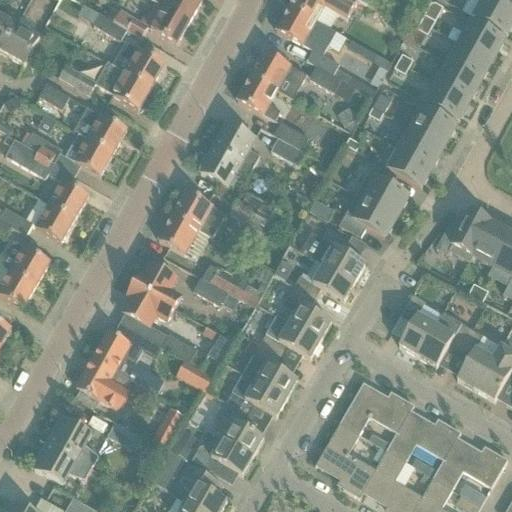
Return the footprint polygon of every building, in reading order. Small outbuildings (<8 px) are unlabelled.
[(152,0),(150,4),(154,6),(154,7),(189,27),(203,3),(197,0),(152,0)] [(296,0),(290,11),(315,25),(316,25),(324,11),(347,24),(358,4),(350,0),(296,0)] [(350,0),(358,4),(366,9),(371,0),(370,0),(350,0)] [(509,42),(511,35),(511,16),(483,0),(482,0),(471,22),(508,43),(509,42)] [(511,0),(483,0),(511,16),(511,0)] [(142,27),(152,33),(150,35),(158,40),(176,50),(189,27),(154,7),(142,27)] [(424,19),(435,26),(443,12),(434,7),(430,8),(424,19)] [(314,71),(315,72),(316,71),(327,79),(340,86),(340,85),(356,94),(359,88),(349,82),(350,81),(337,73),(339,69),(322,59),(336,36),(316,25),(315,25),(290,11),(276,36),(313,56),(307,66),(314,71)] [(142,43),(148,32),(120,15),(114,27),(121,31),(128,35),(142,43)] [(121,31),(114,27),(100,19),(93,31),(121,47),(128,35),(121,31)] [(427,39),(435,26),(424,19),(416,33),(427,39)] [(16,30),(0,20),(0,57),(16,30)] [(16,30),(0,57),(24,71),(34,53),(40,43),(26,35),(30,28),(21,22),(16,30)] [(494,68),(506,46),(469,25),(457,47),(494,68)] [(494,68),(457,47),(446,66),(483,87),(494,68)] [(125,78),(151,93),(165,69),(139,55),(125,78)] [(264,56),(250,81),(277,95),(292,104),(306,79),(291,71),(264,56)] [(402,59),(398,66),(409,72),(413,65),(402,59)] [(404,79),(409,72),(398,66),(394,73),(404,79)] [(446,66),(435,86),(472,107),(483,87),(446,66)] [(95,88),(94,89),(96,90),(113,100),(112,101),(138,116),(151,93),(125,78),(112,70),(107,67),(95,88)] [(66,71),(59,83),(75,93),(75,94),(89,102),(96,90),(94,89),(95,88),(66,71)] [(333,98),(340,86),(327,79),(316,71),(315,72),(309,84),(333,98)] [(269,110),(277,95),(250,81),(237,106),(263,120),(264,119),(275,126),(280,116),(269,110)] [(340,86),(333,98),(347,106),(354,93),(340,86)] [(423,107),(460,128),(472,107),(435,86),(423,107)] [(39,102),(61,115),(69,102),(61,98),(46,89),(39,102)] [(372,112),(383,118),(390,105),(379,99),(372,112)] [(15,100),(5,106),(10,115),(20,109),(15,100)] [(419,112),(407,132),(412,135),(445,153),(457,133),(458,132),(421,111),(420,112),(419,112)] [(344,130),(356,123),(349,112),(337,120),(344,130)] [(383,118),(372,112),(368,119),(379,125),(383,118)] [(101,121),(91,138),(88,143),(87,144),(112,159),(126,135),(101,121)] [(0,124),(0,133),(8,139),(13,132),(0,124)] [(212,151),(251,175),(259,161),(250,156),(257,143),(251,141),(225,126),(212,151)] [(274,140),(278,143),(279,143),(302,155),(308,143),(281,128),(274,140)] [(401,154),(400,155),(434,174),(445,153),(412,135),(411,136),(401,154)] [(54,169),(62,154),(32,137),(24,151),(38,160),(51,167),(54,169)] [(99,182),(112,159),(87,144),(88,143),(79,138),(65,162),(74,167),(82,172),(99,182)] [(301,156),(302,155),(279,143),(278,143),(271,156),(298,171),(305,158),(301,156)] [(360,149),(349,143),(345,150),(356,156),(360,149)] [(38,160),(24,151),(14,145),(5,161),(45,185),(54,169),(51,167),(38,160)] [(246,186),(251,175),(212,151),(198,175),(229,193),(236,180),(246,186)] [(396,151),(384,172),(386,173),(385,174),(422,195),(434,174),(400,155),(401,154),(396,151)] [(327,155),(322,164),(333,170),(338,161),(327,155)] [(356,200),(398,224),(410,202),(389,190),(394,181),(373,169),(356,200)] [(74,226),(88,202),(62,187),(49,210),(48,211),(74,226)] [(221,225),(208,218),(212,211),(204,206),(186,197),(172,221),(208,243),(209,241),(212,243),(221,225)] [(248,198),(241,211),(267,225),(268,226),(275,213),(248,198)] [(398,224),(356,200),(339,230),(360,242),(365,233),(386,245),(398,224)] [(316,205),(310,215),(317,219),(323,209),(316,205)] [(237,209),(230,219),(244,227),(260,236),(267,225),(241,211),(237,209)] [(48,211),(35,233),(44,238),(61,248),(74,226),(48,211)] [(0,213),(0,226),(12,233),(26,241),(33,230),(33,229),(6,213),(4,215),(3,215),(0,213)] [(469,267),(471,263),(491,226),(468,214),(456,236),(447,232),(436,253),(447,259),(449,256),(469,267)] [(194,266),(208,243),(172,221),(158,246),(176,255),(194,266)] [(0,241),(6,244),(12,233),(0,226),(0,241)] [(490,274),(510,237),(491,226),(471,263),(490,274)] [(349,246),(332,236),(327,233),(321,244),(326,247),(316,266),(354,288),(365,269),(343,257),(349,246)] [(511,237),(510,237),(490,274),(510,284),(503,299),(511,303),(511,237)] [(0,269),(10,276),(36,291),(49,268),(24,253),(10,245),(0,261),(0,269)] [(303,278),(301,282),(300,281),(293,291),(315,304),(321,294),(343,307),(354,288),(316,266),(307,280),(303,278)] [(140,279),(133,291),(174,314),(181,301),(170,295),(177,283),(150,269),(144,280),(140,279)] [(210,270),(202,284),(254,311),(262,297),(210,270)] [(11,276),(0,294),(0,300),(5,304),(22,314),(36,291),(11,276)] [(200,283),(193,296),(221,311),(222,309),(233,315),(238,304),(228,298),(200,283)] [(468,300),(475,303),(481,292),(473,289),(468,300)] [(167,327),(174,314),(159,306),(133,291),(126,304),(129,306),(123,318),(149,332),(156,321),(167,327)] [(289,328),(320,346),(331,328),(309,315),(315,304),(293,291),(287,302),(291,305),(286,313),(295,318),(289,328)] [(488,296),(481,292),(475,303),(482,307),(488,296)] [(417,362),(436,330),(417,320),(425,307),(412,300),(400,322),(412,329),(399,351),(417,362)] [(436,330),(417,362),(436,373),(449,351),(459,357),(472,334),(462,328),(452,323),(443,317),(436,330)] [(310,365),(320,346),(289,328),(276,321),(260,349),(281,362),(287,352),(310,365)] [(0,352),(11,334),(0,327),(0,352)] [(457,385),(475,396),(502,351),(483,340),(472,334),(459,357),(470,363),(457,385)] [(115,377),(118,373),(126,377),(128,373),(134,376),(144,357),(108,337),(92,365),(115,377)] [(196,355),(169,339),(162,353),(189,368),(196,355)] [(220,339),(207,361),(222,369),(234,348),(220,339)] [(275,373),(281,362),(260,349),(253,361),(242,379),(287,404),(298,386),(275,373)] [(511,387),(511,356),(502,351),(475,396),(494,407),(507,384),(511,387)] [(131,386),(115,377),(92,365),(76,393),(111,412),(121,395),(135,403),(151,411),(157,401),(146,395),(131,387),(131,386)] [(213,382),(185,367),(176,383),(204,398),(213,382)] [(287,404),(242,379),(226,407),(248,420),(254,410),(276,423),(287,404)] [(369,423),(396,438),(397,439),(408,419),(409,419),(414,411),(397,401),(392,409),(361,392),(339,429),(359,441),(369,423)] [(241,431),(248,420),(226,407),(213,429),(226,437),(222,444),(253,462),(264,444),(241,431)] [(170,414),(165,424),(179,432),(184,422),(170,414)] [(386,456),(406,468),(416,450),(443,466),(444,466),(455,446),(456,446),(461,438),(444,428),(438,436),(409,419),(408,419),(397,439),(396,438),(392,446),(390,449),(386,456)] [(86,451),(92,439),(63,423),(62,426),(60,425),(60,424),(59,423),(51,438),(54,439),(49,449),(89,473),(97,460),(86,451)] [(134,456),(142,443),(114,428),(107,441),(134,456)] [(348,459),(359,441),(339,429),(317,467),(348,485),(342,494),(360,504),(365,495),(364,495),(376,475),(375,475),(348,459)] [(372,439),(368,446),(379,452),(380,453),(382,454),(386,456),(390,449),(372,439)] [(242,481),(253,462),(222,444),(216,455),(210,452),(211,451),(207,449),(200,451),(197,454),(198,455),(192,465),(214,478),(220,468),(242,481)] [(177,446),(171,455),(186,463),(191,454),(189,453),(177,446)] [(433,483),(432,484),(452,495),(463,477),(490,493),(491,494),(507,465),(490,455),(485,464),(456,446),(455,446),(444,466),(443,466),(437,475),(433,483)] [(89,473),(49,449),(43,459),(40,457),(32,471),(33,472),(34,471),(36,472),(34,475),(62,491),(70,479),(84,483),(89,473)] [(380,453),(374,464),(379,467),(386,456),(382,454),(380,453)] [(379,467),(375,475),(376,475),(364,495),(365,495),(393,511),(416,511),(422,502),(395,486),(406,468),(386,456),(379,467)] [(416,463),(411,472),(424,478),(426,479),(433,483),(437,475),(416,463)] [(185,507),(194,511),(223,511),(227,506),(212,497),(218,487),(189,470),(183,481),(180,487),(191,497),(185,507)] [(424,478),(420,485),(429,490),(432,484),(433,483),(426,479),(424,478)] [(442,511),(452,495),(432,484),(429,490),(422,502),(416,511),(442,511)] [(478,497),(472,507),(479,511),(485,501),(478,497)] [(66,511),(89,511),(72,502),(66,511)]
